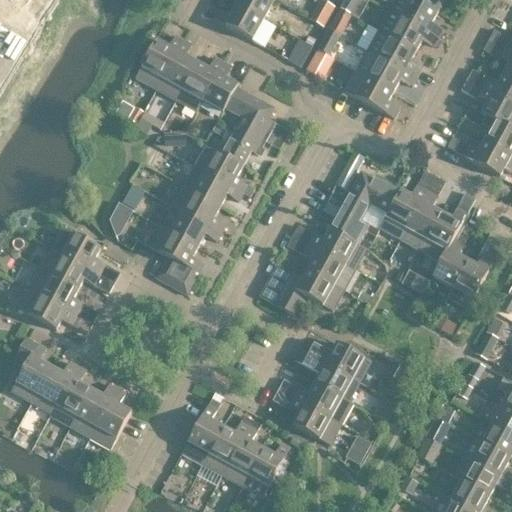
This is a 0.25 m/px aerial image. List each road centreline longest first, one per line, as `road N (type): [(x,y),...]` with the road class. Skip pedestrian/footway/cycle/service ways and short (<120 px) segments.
road 1 (residential): [(199,0),(186,21),(289,77),(303,107),(336,125)]
road 2 (residential): [(236,308),(336,125)]
road 3 (residential): [(131,482),(217,324)]
road 4 (residential): [(96,347),(131,279),(217,324)]
road 5 (residential): [(411,145),(486,0)]
road 6 (residential): [(257,399),(292,339),(236,308)]
road 7 (residential): [(508,228),(479,193),(411,145)]
